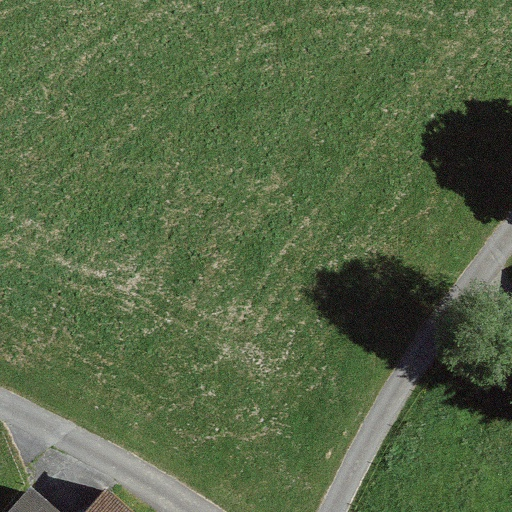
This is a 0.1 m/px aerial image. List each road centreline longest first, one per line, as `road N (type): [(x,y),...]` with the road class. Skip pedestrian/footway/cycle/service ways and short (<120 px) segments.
road 1 (track): [(333,511),(389,403),(511,230)]
road 2 (residential): [(192,511),(0,406)]
